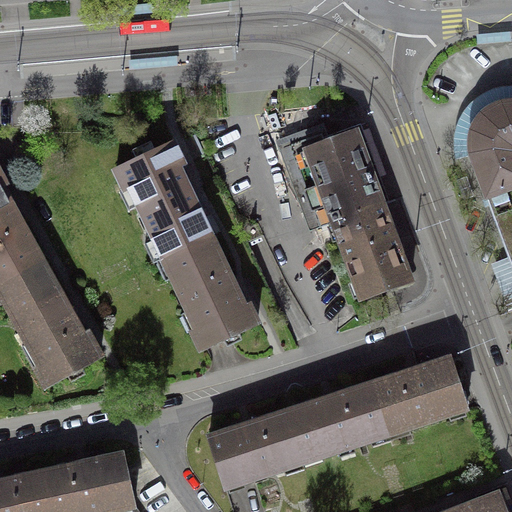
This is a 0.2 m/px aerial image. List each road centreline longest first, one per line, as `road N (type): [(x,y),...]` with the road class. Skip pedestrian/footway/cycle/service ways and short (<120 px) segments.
road 1 (residential): [(473,314),(151,417)]
road 2 (residential): [(0,50),(322,21)]
road 3 (tertiary): [(473,314),(400,112),(414,5)]
road 4 (residential): [(151,417),(0,447)]
